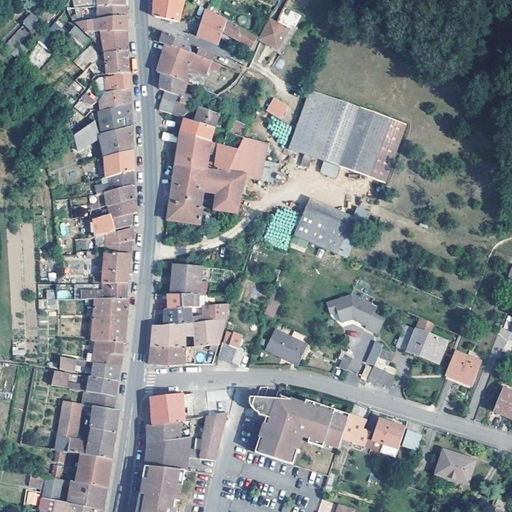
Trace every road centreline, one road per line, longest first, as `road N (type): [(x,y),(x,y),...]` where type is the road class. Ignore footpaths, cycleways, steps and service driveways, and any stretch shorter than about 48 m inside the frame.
road 1 (secondary): [(134,380),(150,220),(141,0)]
road 2 (residential): [(246,378),(331,384),(511,444)]
road 3 (unknown): [(279,204),(198,249),(148,242)]
road 4 (residential): [(246,378),(216,511)]
road 5 (secondary): [(116,511),(134,380)]
